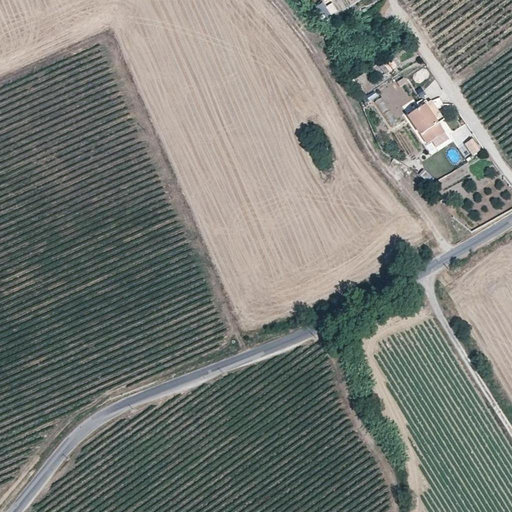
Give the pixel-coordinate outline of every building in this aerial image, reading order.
[(319,1),(313,6),(321,21),(328,17),(319,1)] [(329,14),(336,12),(332,1),(325,4),(329,14)] [(395,51),(379,62),(385,71),(398,63),(394,58),(398,56),(395,51)] [(375,91),(369,95),(381,112),(387,108),(375,91)] [(426,104),(408,115),(426,141),(443,129),(426,104)] [(463,143),(473,154),(481,147),(470,136),(463,143)] [(423,145),(429,152),(435,147),(430,140),(423,145)] [(423,167),(418,173),(423,177),(429,183),(435,177),(423,167)]
